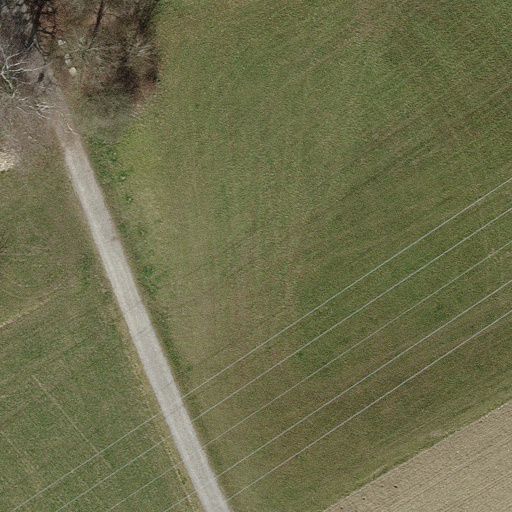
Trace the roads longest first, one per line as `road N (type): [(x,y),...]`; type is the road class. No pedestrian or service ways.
road 1 (track): [(59,117),(221,511)]
road 2 (residential): [(9,0),(59,117)]
